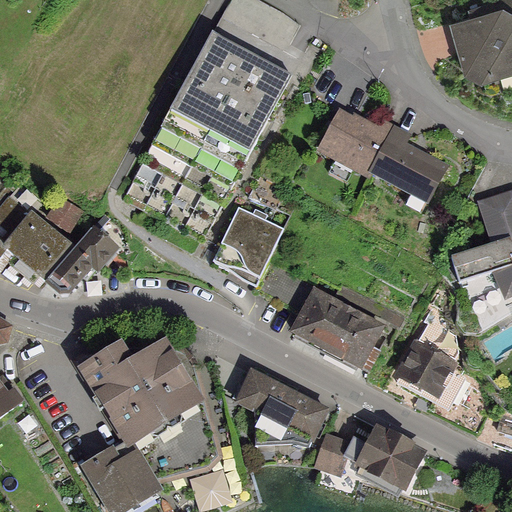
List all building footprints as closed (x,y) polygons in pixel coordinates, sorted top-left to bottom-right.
[(288,53),(302,20),(254,0),(232,0),(217,35),(264,55),(269,45),(288,53)] [(511,7),(456,25),(475,88),(511,77),(511,7)] [(291,77),(213,35),(125,201),(202,242),(291,77)] [(395,144),(344,120),(328,154),(379,178),(395,144)] [(464,176),(404,147),(387,181),(448,210),(464,176)] [(461,282),(495,271),(508,301),(511,299),(511,196),(480,207),(494,247),(454,260),(461,282)] [(0,259),(8,250),(48,283),(76,250),(13,198),(0,213),(0,259)] [(81,214),(58,201),(48,220),(71,233),(81,214)] [(283,231),(239,210),(214,263),(235,273),(241,279),(257,287),(283,231)] [(76,250),(48,283),(63,296),(73,295),(95,269),(99,273),(118,249),(94,229),(76,250)] [(387,327),(314,288),(289,336),(361,375),(387,327)] [(0,349),(0,350),(11,347),(13,336),(5,328),(0,326),(0,349)] [(74,361),(130,448),(140,441),(165,480),(211,471),(223,457),(193,367),(167,345),(133,364),(122,345),(92,365),(83,356),(74,361)] [(465,376),(414,350),(398,381),(450,407),(465,376)] [(257,412),(260,453),(326,448),(325,442),(326,442),(336,416),(250,379),(239,405),(257,412)] [(6,398),(0,389),(0,417),(21,403),(13,392),(6,398)] [(511,419),(502,417),(497,431),(511,435),(511,419)] [(435,462),(385,438),(368,473),(419,497),(435,462)] [(360,450),(337,441),(323,477),(346,486),(360,450)] [(127,511),(161,491),(138,454),(122,464),(114,451),(84,470),(110,511),(127,511)] [(226,473),(191,483),(199,511),(214,511),(235,506),(226,473)]
